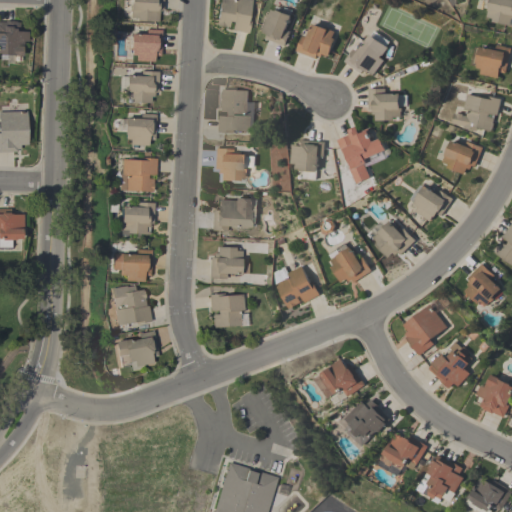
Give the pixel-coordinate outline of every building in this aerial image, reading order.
[(161,0),(161,11),(158,11),(157,22),(136,20),(136,17),(129,17),(130,10),(128,10),(129,5),(130,5),(130,0),(161,0)] [(235,1),(235,0),(250,0),(247,18),(250,18),(247,33),(231,30),(232,22),(229,21),(228,27),(224,26),(224,27),(217,26),(217,25),(215,25),(219,0),(234,0),(234,1),(235,1)] [(511,0),(511,19),(510,23),(511,23),(511,25),(492,22),(493,19),(487,17),(488,11),(487,11),(488,5),(489,6),(490,0),(511,0)] [(276,5),(283,8),(284,7),(292,10),(290,15),(291,15),(286,30),(290,32),(285,46),(265,38),(267,34),(263,32),(264,31),(257,28),(264,11),(269,13),(271,9),(274,10),(276,5)] [(12,63),(5,63),(5,59),(0,59),(0,21),(4,22),(4,21),(15,21),(15,22),(18,22),(18,31),(27,31),(27,41),(22,41),(21,56),(12,56),(12,63)] [(296,51),(302,35),(307,37),(312,23),(320,26),(320,24),(329,28),(329,29),(334,31),(332,38),(335,39),(328,56),(322,54),(321,57),(317,55),(316,58),(296,51)] [(159,56),(153,56),(153,61),(135,60),(135,55),(130,55),(130,50),(129,50),(130,34),(146,34),(146,29),(160,30),(159,56)] [(374,31),(389,41),(386,46),(388,47),(382,55),(381,55),(380,57),(384,60),(373,74),(368,71),(367,72),(364,69),(361,73),(344,61),(353,49),(357,52),(370,34),(371,35),(374,31)] [(471,64),(475,47),(480,48),(480,46),(495,50),(496,45),(511,48),(506,73),(500,71),(498,77),(481,74),(482,69),(477,68),(477,65),(471,64)] [(118,92),(119,76),(125,76),(125,75),(140,76),(140,71),(157,71),(156,92),(153,92),(153,96),(150,96),(149,103),(131,102),(131,99),(123,99),(124,92),(118,92)] [(406,95),(407,105),(400,105),(400,117),(394,117),(394,120),(375,120),(375,114),(372,114),(372,109),(368,109),(368,89),(384,88),(384,94),(400,93),(400,95),(406,95)] [(253,102),(251,130),(249,130),(249,131),(231,131),(231,133),(215,132),(216,115),(224,116),(224,112),(219,112),(219,108),(218,107),(218,102),(219,101),(219,99),(218,98),(219,89),(247,90),(247,102),(253,102)] [(497,115),(489,114),(488,117),(494,118),(493,123),(494,123),(493,129),(492,129),(492,131),(478,128),(477,131),(464,128),(464,126),(452,124),(454,113),(457,114),(457,113),(463,114),(463,115),(467,116),(468,110),(464,109),(467,94),(486,98),(486,96),(501,99),(497,115)] [(0,111),(26,111),(27,144),(19,145),(20,149),(16,149),(16,151),(0,151),(0,111)] [(117,127),(117,118),(123,119),(124,118),(139,119),(139,113),(154,114),(153,140),(147,140),(147,146),(128,145),(129,139),(124,139),(124,134),(123,134),(123,127),(117,127)] [(353,169),(346,152),(343,154),(337,139),(352,132),(355,140),(358,138),(356,133),(368,128),(379,153),(378,154),(381,162),(368,167),(367,163),(353,169)] [(324,156),(318,156),(317,172),(316,171),(316,179),(303,179),(303,171),(301,171),(301,169),(296,169),(297,164),(291,163),(293,145),(298,146),(299,140),(325,141),(324,156)] [(475,166),(472,165),(470,169),(467,168),(465,174),(448,167),(449,164),(443,162),(445,156),(443,156),(444,154),(446,154),(451,140),(466,146),(468,141),(482,147),(475,166)] [(254,156),(253,167),(246,167),(246,172),(245,172),(245,178),(238,177),(238,181),(219,180),(219,174),(217,173),(217,169),(213,169),(214,148),(232,149),(231,154),(246,154),(246,156),(254,156)] [(139,160),(139,157),(155,158),(154,175),(146,175),(146,178),(152,179),(151,192),(123,190),(124,175),(120,175),(121,159),(139,160)] [(345,180),(356,175),(359,182),(360,182),(363,189),(362,189),(364,194),(361,195),(359,191),(358,191),(359,194),(352,197),(345,180)] [(410,199),(419,184),(424,187),(425,186),(438,194),(441,190),(453,199),(442,216),(438,213),(435,217),(434,216),(431,221),(416,211),(419,207),(415,204),(415,203),(410,199)] [(255,200),(255,209),(256,209),(256,216),(255,216),(254,225),(250,225),(250,227),(245,227),(245,228),(241,228),(241,227),(226,226),(225,231),(211,231),(211,210),(216,210),(216,206),(218,206),(218,199),(234,200),(234,198),(251,199),(251,200),(255,200)] [(126,236),(119,235),(119,224),(118,224),(118,218),(120,218),(121,206),(135,207),(135,202),(153,203),(152,224),(148,223),(148,234),(127,233),(126,236)] [(0,209),(11,209),(11,214),(22,214),(22,230),(21,230),(21,239),(15,239),(14,240),(10,240),(10,249),(0,249),(0,209)] [(368,230),(375,223),(382,229),(390,221),(400,231),(403,228),(415,240),(401,255),(398,252),(395,255),(393,253),(389,258),(376,244),(378,242),(373,237),(374,236),(368,230)] [(511,265),(493,252),(499,244),(499,245),(502,241),(506,245),(508,242),(501,237),(511,223),(511,265)] [(350,247),(358,259),(362,256),(371,271),(354,282),(352,279),(348,281),(347,279),(341,282),(331,267),(333,265),(330,260),(331,258),(329,255),(337,249),(336,248),(344,243),(347,248),(350,247)] [(209,257),(212,257),(213,253),(216,253),(216,246),(235,247),(235,251),(241,251),(241,257),(242,257),(242,263),(248,263),(247,273),(240,273),(240,274),(225,274),(225,279),(208,278),(209,257)] [(124,281),(124,275),(120,275),(120,270),(118,270),(118,262),(117,261),(117,265),(109,265),(109,254),(119,254),(119,253),(135,254),(135,249),(150,250),(149,275),(143,275),(143,282),(124,281)] [(482,263),(494,275),(491,279),(501,289),(493,298),(494,299),(490,302),(490,301),(485,306),(480,302),(478,304),(465,291),(469,286),(467,284),(470,281),(467,279),(482,263)] [(285,266),(288,273),(301,265),(310,281),(312,280),(319,294),(305,303),(301,295),(298,297),(301,302),(289,308),(276,284),(274,272),(285,266)] [(116,325),(113,310),(118,309),(117,306),(109,308),(107,299),(112,299),(110,288),(125,285),(125,287),(133,285),(134,291),(141,289),(142,291),(143,290),(144,298),(143,298),(145,306),(147,305),(150,321),(135,324),(134,321),(117,325),(116,325)] [(245,314),(246,324),(212,327),(212,326),(211,319),(212,319),(211,311),(209,311),(208,294),(222,293),(223,296),(242,294),(243,310),(239,310),(239,314),(245,314)] [(420,356),(406,338),(407,337),(405,334),(408,332),(403,325),(430,305),(447,327),(431,340),(434,345),(420,356)] [(157,356),(151,357),(152,363),(134,366),(133,361),(129,362),(130,363),(120,365),(118,356),(116,356),(114,341),(128,338),(129,340),(138,338),(137,333),(152,331),(157,356)] [(454,342),(461,348),(463,347),(469,352),(467,355),(472,358),(468,363),(469,363),(464,369),(469,373),(458,387),(453,383),(449,388),(437,378),(437,377),(428,369),(438,357),(440,358),(442,354),(443,355),(454,342)] [(328,398),(314,379),(330,368),(330,367),(341,359),(349,369),(352,366),(365,384),(348,396),(343,389),(336,394),(335,392),(328,398)] [(480,386),(484,388),(487,382),(488,382),(491,375),(499,378),(499,379),(511,385),(510,386),(511,386),(511,395),(511,398),(504,417),(493,412),(493,413),(483,409),(483,408),(480,406),(484,398),(476,395),(480,386)] [(345,429),(350,424),(345,419),(362,401),(366,405),(372,399),(380,406),(379,407),(383,411),(382,411),(391,420),(387,424),(387,425),(381,431),(379,430),(376,433),(376,432),(363,446),(356,440),(356,441),(350,435),(345,429)] [(380,465),(383,460),(381,459),(389,446),(388,446),(396,432),(407,438),(409,435),(428,446),(417,464),(415,463),(412,468),(408,466),(407,468),(404,466),(398,476),(380,465)] [(428,471),(438,454),(449,461),(450,460),(463,468),(459,475),(464,478),(455,493),(456,494),(451,502),(443,497),(442,499),(440,498),(439,501),(435,498),(435,499),(428,495),(428,496),(417,490),(428,471)] [(212,511),(227,462),(247,468),(247,470),(255,473),(256,471),(276,477),(265,511),(212,511)] [(492,511),(491,511),(481,511),(477,509),(477,510),(466,503),(469,498),(469,499),(472,493),(471,493),(481,477),(491,483),(493,479),(511,491),(502,509),(494,505),(491,510),(492,511)]
